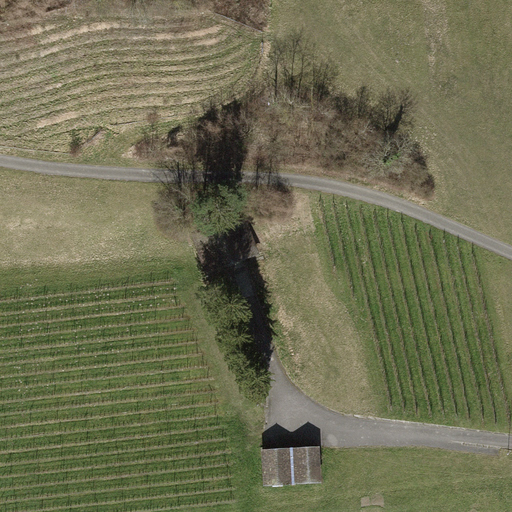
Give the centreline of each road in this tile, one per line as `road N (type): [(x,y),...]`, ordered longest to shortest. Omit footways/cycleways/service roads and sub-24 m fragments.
road 1 (track): [(511,252),(367,194),(303,180),(76,172),(0,160)]
road 2 (track): [(511,443),(309,428),(284,395),(235,267)]
road 3 (track): [(76,172),(94,158),(228,110),(263,87)]
